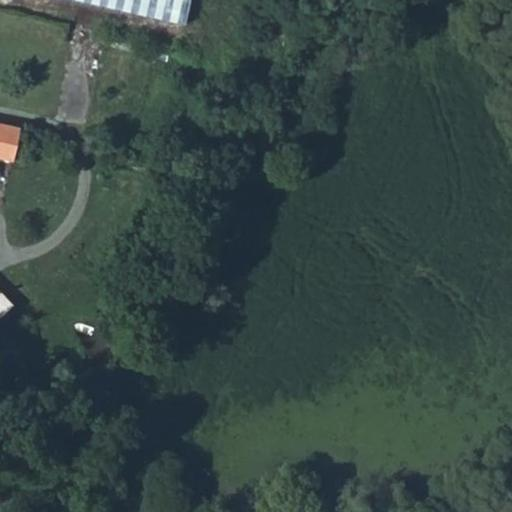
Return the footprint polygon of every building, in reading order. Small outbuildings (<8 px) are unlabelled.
[(44,0),(182,31),(188,0),(44,0)] [(17,130),(0,125),(0,161),(10,163),(17,130)] [(0,292),(0,314),(11,304),(0,292)] [(28,376),(19,366),(11,374),(22,383),(28,376)] [(81,413),(76,405),(62,413),(70,421),(81,413)]
